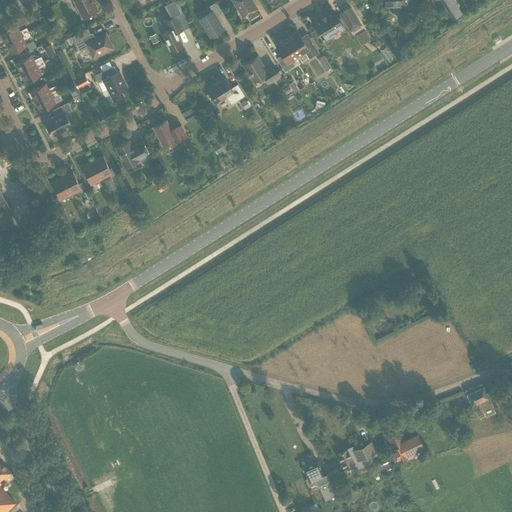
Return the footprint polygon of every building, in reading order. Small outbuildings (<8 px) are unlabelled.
[(62,0),(63,1),(64,0),(72,0),(82,18),(98,10),(93,0),(62,0)] [(179,8),(174,0),(173,0),(169,2),(173,11),(179,8)] [(232,0),(242,17),(257,8),(251,0),(232,0)] [(383,0),(384,6),(385,6),(385,7),(392,7),(392,8),(400,8),(400,7),(407,7),(406,0),(383,0)] [(215,16),(222,12),(216,2),(209,6),(212,11),(199,19),(210,37),(223,29),(215,16)] [(29,15),(24,7),(17,11),(21,19),(29,15)] [(360,25),(350,8),(340,14),(341,17),(338,19),(332,10),(312,22),(322,38),(325,42),(331,38),(329,36),(338,30),(340,32),(345,29),(344,27),(347,26),(350,31),(360,25)] [(461,14),(457,9),(450,13),(454,19),(461,14)] [(176,32),(182,29),(176,15),(164,20),(169,30),(162,34),(170,51),(182,45),(176,32)] [(118,25),(114,18),(106,22),(110,29),(118,25)] [(34,20),(27,24),(30,29),(37,25),(34,20)] [(0,34),(5,44),(28,32),(26,28),(19,31),(16,26),(0,34)] [(286,40),(297,57),(304,52),(309,59),(318,53),(309,38),(303,41),(297,31),(291,35),(292,36),(286,40)] [(370,40),(365,31),(356,37),(361,46),(370,40)] [(28,32),(5,44),(10,54),(26,46),(24,40),(30,36),(28,32)] [(45,32),(38,35),(41,41),(48,37),(45,32)] [(112,48),(105,33),(90,41),(88,35),(75,42),(79,52),(88,47),(93,58),(112,48)] [(155,33),(149,36),(152,43),(158,41),(155,33)] [(291,61),(297,57),(286,40),(281,43),(280,42),(275,45),(281,55),(276,59),(284,72),(294,65),(291,61)] [(26,44),(29,50),(36,47),(33,41),(26,44)] [(65,41),(57,45),(59,50),(67,46),(65,41)] [(50,44),(43,47),(48,56),(55,53),(50,44)] [(15,63),(20,73),(43,61),(41,57),(34,60),(31,55),(29,51),(23,54),(24,58),(15,63)] [(267,83),(280,76),(273,66),(266,70),(257,56),(243,65),(253,82),(263,76),(267,83)] [(330,68),(323,56),(317,59),(324,71),(330,68)] [(43,61),(20,73),(25,83),(35,77),(37,81),(43,78),(41,74),(38,69),(45,65),(43,61)] [(127,87),(119,71),(116,72),(113,66),(94,75),(97,82),(102,80),(113,101),(123,96),(121,90),(127,87)] [(88,83),(84,75),(73,80),(78,88),(88,83)] [(231,104),(244,96),(237,84),(230,89),(224,79),(214,85),(213,84),(206,89),(215,104),(226,97),(231,104)] [(292,81),(288,83),(294,92),(298,90),(292,81)] [(34,101),(57,90),(57,89),(60,88),(59,84),(48,89),(45,83),(29,91),(34,101)] [(292,91),(289,86),(283,89),(286,94),(292,91)] [(57,90),(34,101),(39,111),(55,103),(53,98),(59,94),(57,90)] [(249,106),(245,100),(240,103),(244,109),(249,106)] [(324,102),(316,100),(314,108),(320,109),(323,107),(324,102)] [(55,116),(44,121),(50,132),(49,133),(52,138),(57,136),(57,135),(71,127),(65,114),(72,111),(68,103),(53,110),(55,116)] [(176,141),(186,136),(181,125),(174,128),(175,130),(172,132),(166,120),(152,127),(163,148),(177,142),(176,141)] [(138,160),(149,155),(143,143),(133,148),(129,141),(115,148),(120,159),(119,159),(123,167),(138,160)] [(220,142),(212,147),(216,154),(225,149),(220,142)] [(92,162),(101,179),(112,174),(102,156),(92,162)] [(90,185),(101,179),(92,162),(81,167),(90,185)] [(62,177),(71,195),(81,189),(85,187),(82,182),(78,184),(72,172),(62,177)] [(110,176),(104,179),(109,188),(115,184),(110,176)] [(60,200),(71,195),(62,177),(51,183),(60,200)] [(164,180),(157,184),(156,185),(160,192),(162,191),(168,187),(164,180)] [(0,229),(12,223),(6,210),(9,208),(0,190),(0,229)] [(482,408),(492,405),(492,407),(502,402),(496,388),(486,392),(484,387),(467,395),(472,406),(474,410),(481,407),(482,408)] [(379,431),(376,425),(369,428),(372,434),(379,431)] [(403,440),(399,433),(388,439),(392,449),(390,450),(395,462),(424,449),(416,434),(403,440)] [(368,456),(377,452),(372,441),(351,451),(354,457),(351,458),(347,448),(336,453),(344,469),(351,466),(353,469),(359,468),(364,466),(371,462),(368,456)] [(383,472),(391,470),(389,460),(381,461),(383,472)] [(0,461),(0,511),(5,511),(15,503),(0,486),(0,484),(11,474),(0,461)] [(328,472),(323,474),(317,462),(303,468),(307,478),(305,479),(309,487),(316,483),(324,500),(338,494),(328,472)] [(342,477),(337,467),(328,471),(333,481),(342,477)]
